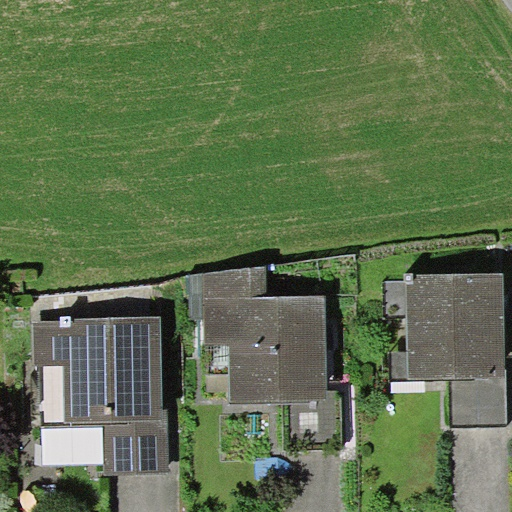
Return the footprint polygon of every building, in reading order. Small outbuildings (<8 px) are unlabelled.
[(267,264),(186,275),(190,318),(204,318),(204,345),(230,345),(229,404),(310,404),(310,399),(327,399),(326,295),(266,296),(267,264)] [(406,274),(409,380),(450,379),(474,379),(474,375),(507,374),(504,272),(406,274)] [(64,363),(66,421),(69,421),(69,427),(104,426),(105,475),(171,473),(169,407),(162,407),(160,315),(61,318),(62,320),(33,321),(34,364),(41,364),(64,363)] [(42,427),(69,427),(69,421),(66,421),(64,363),(41,364),(42,427)] [(474,379),(450,379),(451,427),(508,425),(507,374),(474,375),(474,379)]
